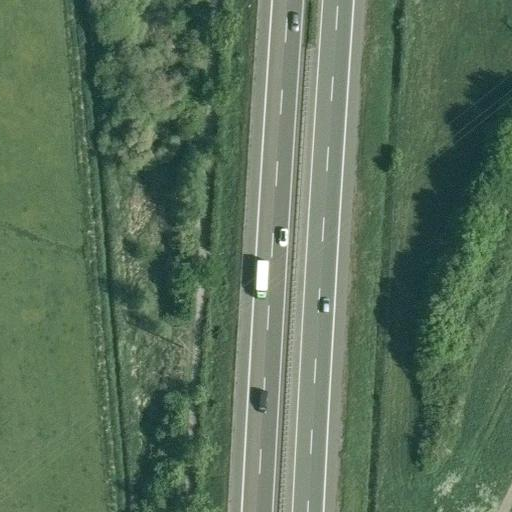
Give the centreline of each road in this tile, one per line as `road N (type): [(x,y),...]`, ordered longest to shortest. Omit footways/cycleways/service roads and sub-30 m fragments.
road 1 (motorway): [(316,511),(347,0)]
road 2 (motorway): [(277,0),(247,511)]
